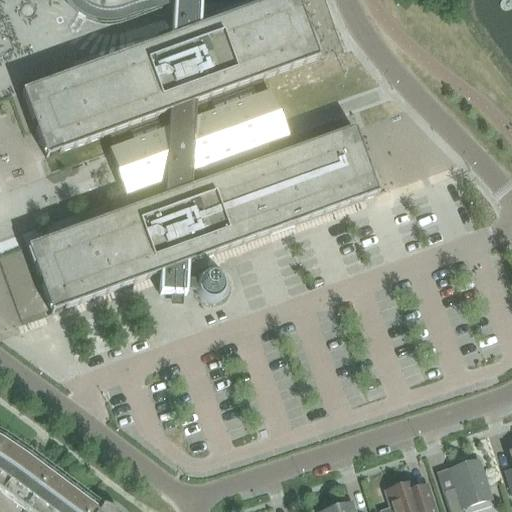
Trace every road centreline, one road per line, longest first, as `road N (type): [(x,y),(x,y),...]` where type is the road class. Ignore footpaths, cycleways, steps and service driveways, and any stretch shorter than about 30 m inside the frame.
road 1 (residential): [(192,496),(511,393)]
road 2 (residential): [(511,206),(371,46),(345,0)]
road 3 (residential): [(0,362),(175,492),(192,496)]
